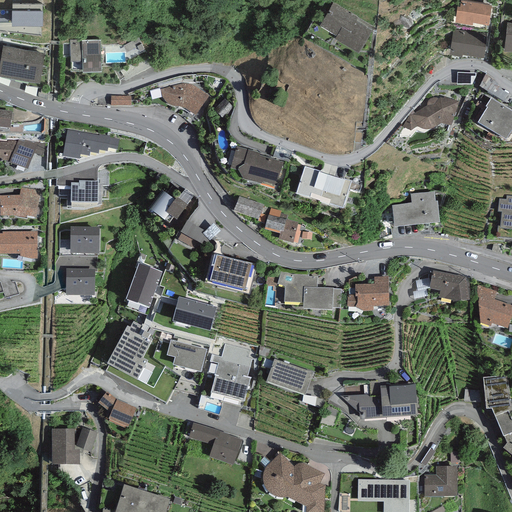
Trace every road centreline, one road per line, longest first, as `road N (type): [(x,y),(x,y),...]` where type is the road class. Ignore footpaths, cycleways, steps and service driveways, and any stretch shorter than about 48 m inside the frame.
road 1 (residential): [(511,486),(484,423),(456,411),(440,420),(409,472),(396,474),(127,397),(92,376),(51,397),(8,389)]
road 2 (residential): [(511,85),(477,65),(446,70),(375,144),(346,160),(251,129),(239,86),(212,69),(91,91),(77,114)]
road 3 (tertiary): [(511,273),(407,247),(293,260),(253,241),(203,188)]
road 4 (residential): [(203,188),(118,157),(0,182)]
road 5 (residential): [(8,389),(34,407),(83,406),(96,415),(102,433),(91,511)]
road 6 (tertiary): [(203,188),(182,154),(152,130),(77,114)]
